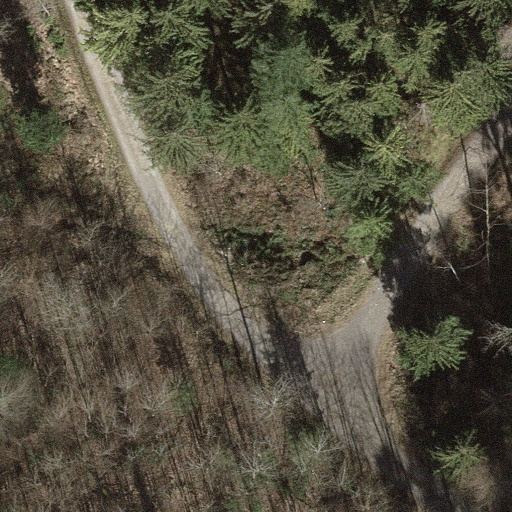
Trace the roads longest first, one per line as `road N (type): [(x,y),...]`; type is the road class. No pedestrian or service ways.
road 1 (track): [(84,0),(132,138),(223,296),(435,511)]
road 2 (track): [(511,123),(317,391)]
